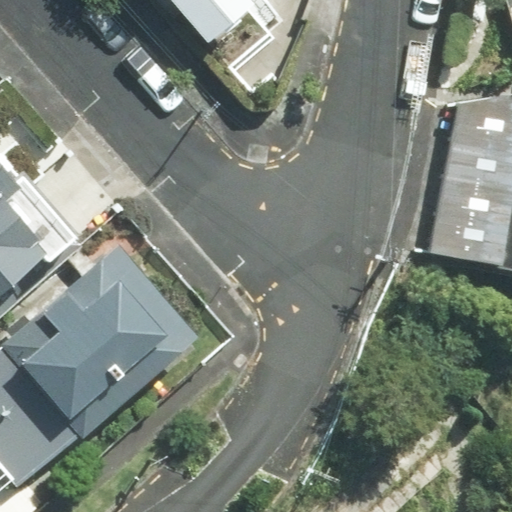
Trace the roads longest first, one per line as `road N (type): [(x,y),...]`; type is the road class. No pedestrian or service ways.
road 1 (residential): [(329,262),(249,222),(50,0)]
road 2 (residential): [(184,511),(285,399),(329,262)]
road 3 (residential): [(387,0),(329,262)]
